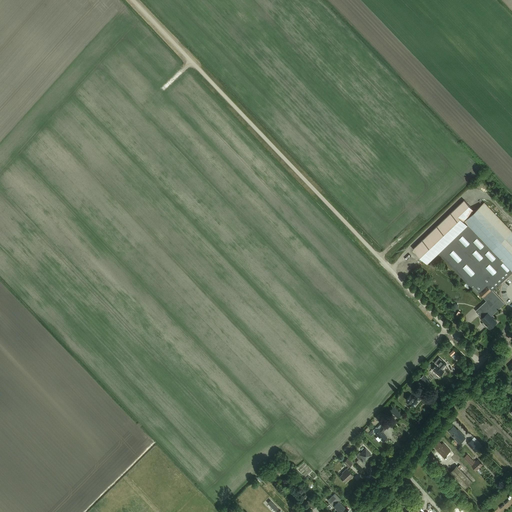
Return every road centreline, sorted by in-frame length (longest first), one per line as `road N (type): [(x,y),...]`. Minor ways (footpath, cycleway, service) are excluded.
road 1 (unclassified): [(483,366),(135,0)]
road 2 (secondary): [(358,511),(483,366)]
road 3 (unknown): [(396,275),(405,252),(463,198),(484,198)]
